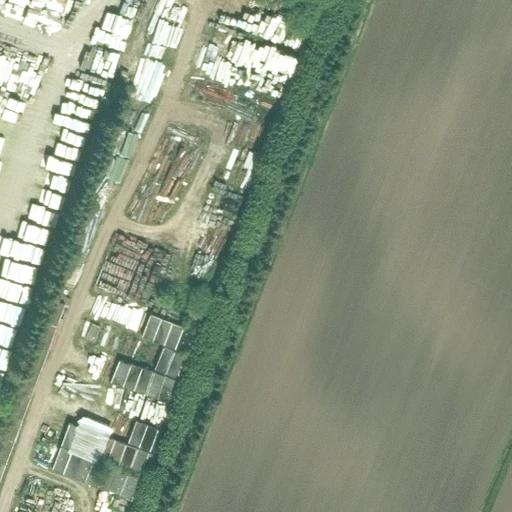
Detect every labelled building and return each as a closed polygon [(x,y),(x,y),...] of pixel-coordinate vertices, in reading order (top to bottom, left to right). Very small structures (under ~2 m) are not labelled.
[(115,52),(121,33),(93,23),(87,42),(115,52)] [(116,151),(106,168),(122,179),(133,162),(116,151)] [(45,174),(46,164),(26,161),(25,171),(45,174)] [(21,181),(20,194),(59,197),(60,184),(21,181)] [(0,187),(0,203),(7,206),(12,192),(0,187)] [(15,194),(12,208),(49,215),(52,201),(15,194)] [(34,255),(46,221),(0,205),(0,268),(0,267),(0,266),(0,247),(1,245),(6,247),(0,264),(28,273),(34,255)] [(3,271),(0,288),(24,291),(26,275),(3,271)] [(0,310),(1,311),(0,316),(0,332),(4,333),(9,311),(15,312),(19,294),(0,290),(0,310)] [(71,476),(132,494),(140,469),(79,451),(71,476)] [(75,492),(72,473),(58,475),(60,494),(75,492)]
